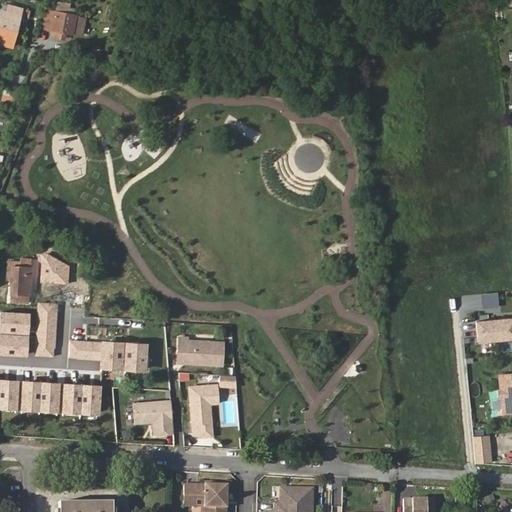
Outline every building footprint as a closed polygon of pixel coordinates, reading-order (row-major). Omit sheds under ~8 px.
[(53,12),(50,31),(80,36),(84,17),(73,16),(74,9),(70,8),(71,3),(55,0),(53,12)] [(2,13),(0,21),(0,46),(13,50),(23,12),(9,9),(8,15),(2,13)] [(43,29),(50,31),(53,12),(46,11),(43,29)] [(15,103),(16,90),(4,90),(3,102),(15,103)] [(28,304),(31,261),(20,261),(20,263),(20,267),(12,267),(11,276),(9,303),(28,304)] [(7,275),(11,276),(12,267),(20,267),(20,263),(7,263),(7,275)] [(58,304),(38,303),(35,357),(55,358),(58,304)] [(0,335),(30,337),(31,314),(2,312),(0,335)] [(511,318),(476,322),(478,344),(511,340),(511,318)] [(0,343),(0,355),(29,357),(30,337),(0,335),(0,343)] [(221,366),(222,342),(187,340),(187,337),(178,336),(177,363),(221,366)] [(100,342),(69,341),(68,360),(100,361),(100,342)] [(149,374),(150,344),(100,342),(100,361),(99,372),(149,374)] [(189,380),(189,372),(179,373),(180,381),(189,380)] [(511,372),(499,374),(502,413),(511,412),(511,372)] [(18,377),(1,376),(0,403),(0,406),(16,407),(18,377)] [(235,385),(234,376),(222,376),(222,385),(235,385)] [(41,377),(24,377),(23,407),(40,407),(41,377)] [(60,379),(44,378),(42,408),(59,409),(60,379)] [(82,381),(65,381),(64,411),(81,411),(82,381)] [(101,382),(85,382),(83,412),(100,412),(101,382)] [(220,406),(217,384),(188,387),(194,435),(214,433),(211,407),(220,406)] [(171,435),(169,400),(131,403),(133,425),(152,424),(153,436),(171,435)] [(473,437),(476,464),(493,463),(491,435),(473,437)] [(205,501),(204,511),(226,511),(228,486),(205,485),(205,488),(185,487),(184,500),(205,501)] [(310,511),(311,492),(280,491),(279,506),(274,506),(273,511),(310,511)] [(432,511),(433,499),(402,498),(401,511),(432,511)] [(199,511),(204,511),(205,501),(184,500),(183,509),(200,510),(199,511)] [(59,503),(58,511),(112,511),(112,503),(59,503)]
